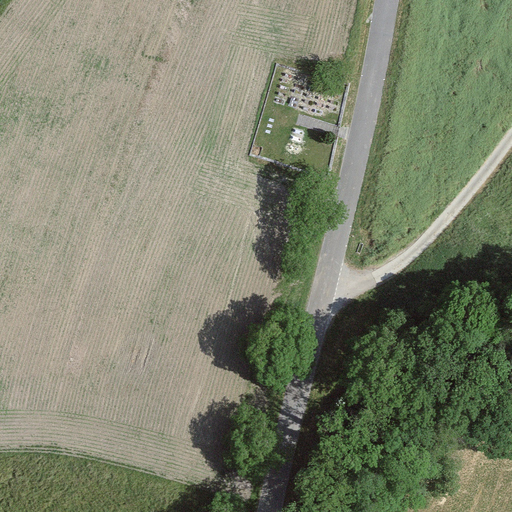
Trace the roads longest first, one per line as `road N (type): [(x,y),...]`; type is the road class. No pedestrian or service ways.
road 1 (tertiary): [(268,511),(369,98),(384,0)]
road 2 (track): [(319,302),(380,273),(448,217),(511,133)]
